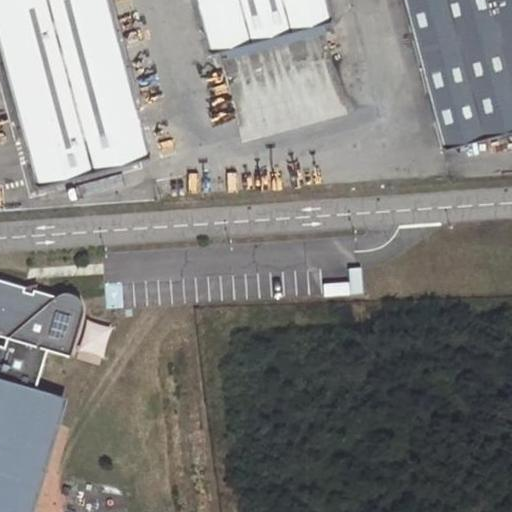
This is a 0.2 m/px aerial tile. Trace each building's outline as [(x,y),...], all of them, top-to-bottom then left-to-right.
[(110,0),(0,0),(0,39),(35,178),(148,149),(110,0)] [(199,0),(205,21),(233,13),(230,0),(199,0)] [(230,0),(233,13),(205,21),(211,44),(330,13),(326,0),(230,0)] [(511,123),(511,0),(407,0),(443,141),(511,123)] [(54,289),(0,272),(0,328),(6,330),(3,339),(0,338),(0,511),(23,511),(61,390),(34,381),(45,343),(69,350),(82,306),(82,304),(82,302),(82,300),(82,298),(81,296),(80,294),(79,292),(77,290),(75,289),(73,288),(70,286),(68,286),(65,286),(63,286),(61,286),(58,287),(56,288),(54,289)]
